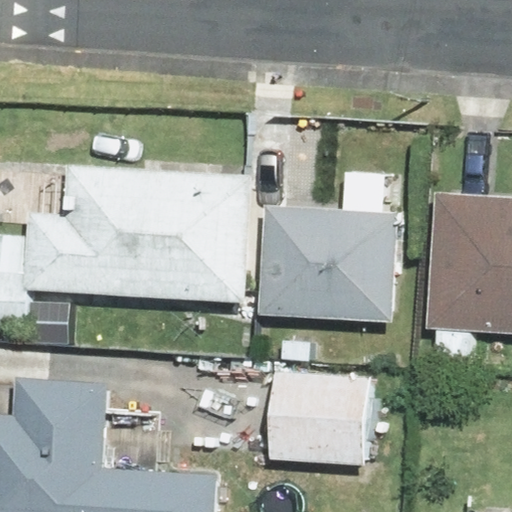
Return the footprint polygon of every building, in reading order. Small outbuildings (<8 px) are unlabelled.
[(36,172),(30,300),(251,311),(258,183),(36,172)] [(511,209),(437,208),(434,364),(511,365),(511,209)] [(412,220),(271,216),(268,342),(408,346),(412,220)] [(381,386),(280,381),(276,469),(377,474),(381,386)] [(210,511),(211,485),(113,482),(115,400),(0,397),(0,511),(210,511)]
